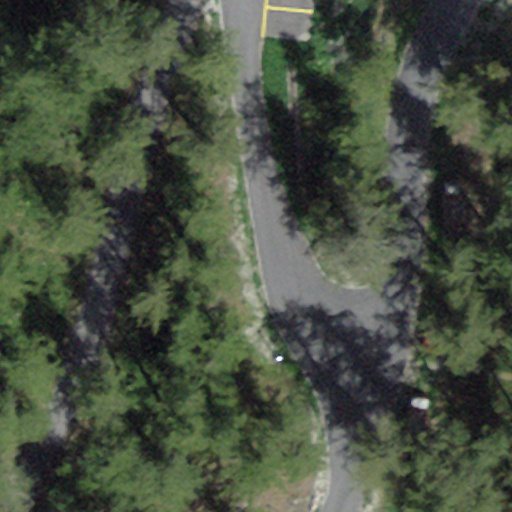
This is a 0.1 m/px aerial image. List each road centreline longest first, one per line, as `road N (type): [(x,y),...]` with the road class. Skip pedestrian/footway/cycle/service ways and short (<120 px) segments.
road 1 (track): [(192,0),(80,369),(16,511)]
road 2 (track): [(239,0),(286,276),(355,470)]
road 3 (residential): [(355,470),(428,71),(463,0)]
